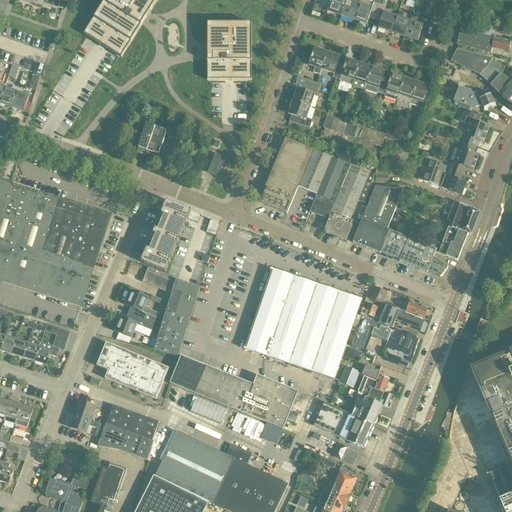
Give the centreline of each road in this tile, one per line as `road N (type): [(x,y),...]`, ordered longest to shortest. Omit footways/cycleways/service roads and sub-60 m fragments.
road 1 (unclassified): [(453,302),(235,214)]
road 2 (unclassified): [(369,511),(453,302)]
road 3 (residential): [(68,390),(152,182)]
road 4 (unclassified): [(453,302),(511,149)]
road 5 (residential): [(152,182),(0,125)]
road 6 (residential): [(427,67),(296,20)]
road 7 (residential): [(20,507),(68,390)]
road 8 (unknown): [(68,390),(92,389),(185,422)]
